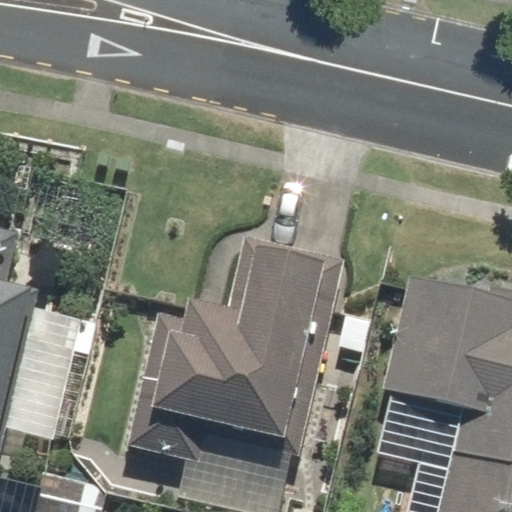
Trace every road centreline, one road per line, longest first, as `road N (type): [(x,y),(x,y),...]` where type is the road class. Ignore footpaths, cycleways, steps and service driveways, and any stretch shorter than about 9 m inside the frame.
road 1 (tertiary): [(241,42),(511,106)]
road 2 (tertiary): [(241,42),(0,22)]
